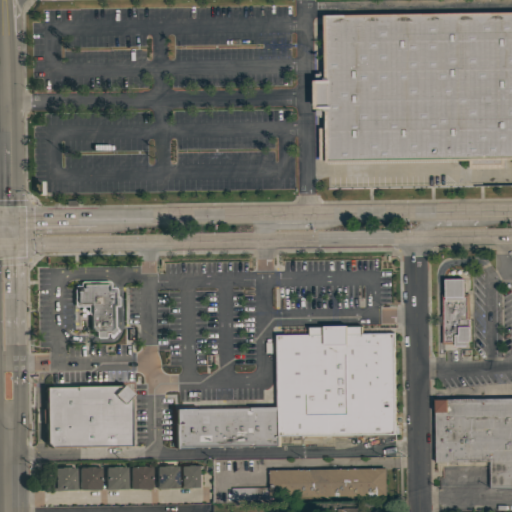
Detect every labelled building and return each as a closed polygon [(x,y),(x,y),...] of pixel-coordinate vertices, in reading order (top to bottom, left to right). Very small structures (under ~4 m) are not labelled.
[(511,12),(511,159),(504,160),(504,168),(469,169),(469,160),(327,163),(327,160),(319,160),(319,128),(326,128),(326,117),(319,117),(319,115),(316,115),(316,109),(318,109),(316,109),(315,74),(319,73),(319,72),(325,71),(324,15),(511,12)] [(468,319),(469,319),(470,342),(467,342),(467,347),(455,347),(455,344),(441,344),(440,294),(445,294),(445,279),(463,279),(464,294),(468,294),(468,319)] [(113,326),(115,328),(115,329),(115,330),(110,334),(109,335),(108,334),(107,333),(104,333),(104,336),(104,337),(103,337),(96,337),(95,337),(95,335),(95,330),(91,330),(90,329),(90,328),(89,314),(87,314),(87,313),(86,306),(75,306),(74,306),(73,304),(73,287),(73,286),(75,285),(79,285),(79,283),(80,282),(81,281),(106,281),(107,281),(109,282),(109,287),(113,287),(114,288),(115,289),(115,296),(116,296),(117,297),(117,298),(117,304),(116,305),(113,305),(113,326)] [(279,446),(173,448),(172,410),(277,408),(276,335),(279,335),(279,327),(342,326),(362,326),(362,334),(393,333),(394,433),(279,435),(279,446)] [(44,387),(120,386),(120,384),(130,393),(129,395),(130,446),(49,447),(44,442),(44,387)] [(511,487),(490,488),(490,462),(436,463),(435,399),(511,398),(511,487)] [(150,487),(143,487),(143,488),(129,488),(128,467),(135,467),(135,465),(143,465),(143,466),(150,466),(150,487)] [(176,466),(177,487),(163,488),(163,487),(156,487),(155,466),(161,466),(161,465),(170,465),(170,466),(176,466)] [(201,487),(188,487),(180,487),(179,466),(186,466),(186,465),(194,465),(194,466),(200,466),(201,487)] [(75,489),(51,489),(51,468),(59,467),(68,466),(68,467),(74,467),(75,489)] [(125,489),(112,489),(112,488),(104,488),(104,467),(111,467),(111,466),(119,466),(119,467),(125,467),(125,489)] [(98,489),(91,489),(91,490),(77,490),(77,469),(83,469),(83,468),(92,467),(92,468),(98,468),(98,489)] [(386,468),(386,495),(270,497),(270,499),(232,500),(232,488),(269,487),(269,470),(386,468)]
